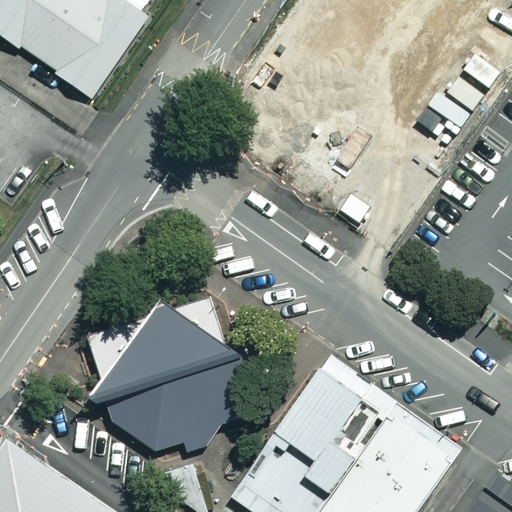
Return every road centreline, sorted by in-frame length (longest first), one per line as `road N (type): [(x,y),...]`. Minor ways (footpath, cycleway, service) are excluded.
road 1 (residential): [(511,415),(140,153)]
road 2 (residential): [(140,153),(0,361)]
road 3 (residential): [(242,0),(140,153)]
